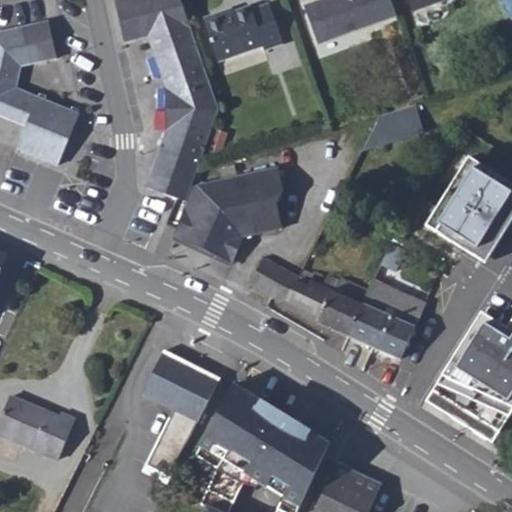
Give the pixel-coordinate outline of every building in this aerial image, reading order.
[(167,89),(167,131),(147,188),(187,202),(192,187),(219,110),(180,0),(119,0),(116,1),(125,42),(149,37),(167,89)] [(394,19),(387,0),(318,0),(301,7),(312,40),(351,27),(353,32),(394,19)] [(404,0),(409,13),(448,0),(404,0)] [(221,14),(203,20),(218,63),(264,47),(265,50),(284,43),(270,4),(251,11),(250,8),(222,18),(221,14)] [(0,112),(22,123),(14,144),(59,162),(62,155),(80,110),(17,83),(24,61),(59,55),(48,18),(0,30),(0,112)] [(424,134),(415,105),(381,116),(362,152),(424,134)] [(511,227),(511,181),(470,156),(429,225),(491,262),(511,227)] [(187,202),(175,236),(232,263),(244,237),(282,228),(277,205),(283,191),(278,168),(192,187),(187,202)] [(318,323),(349,337),(367,292),(341,280),(340,282),(330,277),(328,277),(327,278),(323,288),(311,282),(309,288),(295,284),(298,278),(263,258),(250,285),(318,323)] [(367,292),(349,337),(401,359),(425,304),(373,281),(367,292)] [(511,321),(507,329),(481,313),(426,401),(493,443),(511,412),(511,321)] [(168,476),(196,423),(198,422),(221,379),(192,364),(164,351),(142,395),(174,411),(147,465),(155,469),(168,476)] [(297,511),(329,444),(233,385),(195,455),(218,469),(201,505),(206,507),(203,511),(229,511),(238,494),(248,477),(283,496),(277,510),(281,511),(297,511)] [(60,418),(11,397),(0,421),(0,434),(58,460),(75,420),(61,414),(60,418)] [(369,511),(382,485),(338,464),(314,511),(369,511)] [(168,476),(155,469),(151,476),(164,483),(168,476)]
